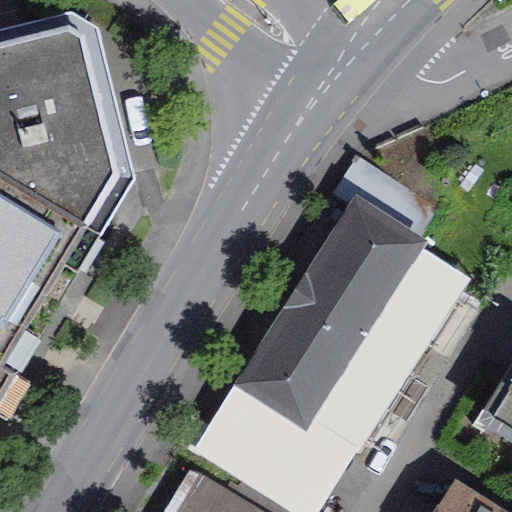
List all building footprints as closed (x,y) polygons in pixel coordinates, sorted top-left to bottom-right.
[(0,46),(0,176),(87,229),(118,177),(84,39),(68,29),(0,46)] [(0,365),(3,367),(87,229),(0,176),(0,365)] [(413,244),(358,209),(246,383),(304,420),(307,415),(352,444),(456,282),(409,251),(413,244)] [(0,401),(16,375),(3,367),(0,365),(0,401)] [(511,385),(493,416),(511,428),(511,385)] [(250,511),(191,476),(168,511),(250,511)] [(481,511),(459,497),(449,511),(481,511)]
